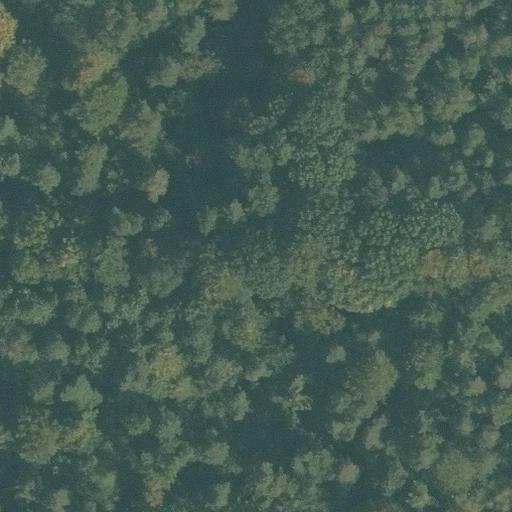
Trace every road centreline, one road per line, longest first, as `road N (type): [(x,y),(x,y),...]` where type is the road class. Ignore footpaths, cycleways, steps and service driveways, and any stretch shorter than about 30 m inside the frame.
road 1 (track): [(312,235),(0,237)]
road 2 (track): [(312,235),(511,202)]
